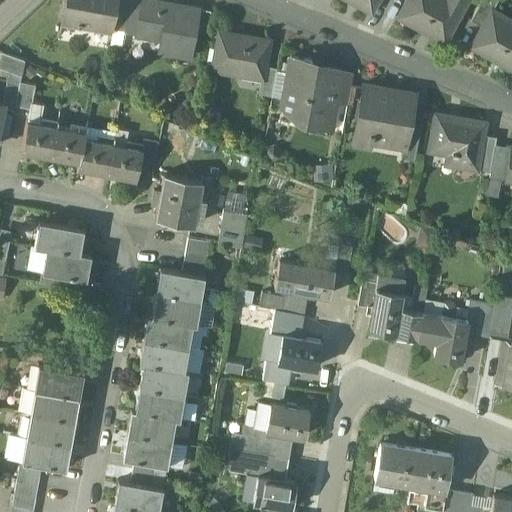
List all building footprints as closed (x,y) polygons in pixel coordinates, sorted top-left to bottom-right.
[(64,0),(60,22),(111,32),(112,29),(117,0),(64,0)] [(117,0),(112,29),(123,31),(125,23),(129,0),(117,0)] [(141,0),(129,0),(125,23),(137,25),(141,0)] [(198,9),(149,0),(141,0),(137,25),(136,32),(161,36),(158,52),(189,58),(198,9)] [(347,0),(371,13),(378,0),(347,0)] [(406,0),(397,17),(444,43),(467,0),(406,0)] [(481,0),(471,20),(481,26),(491,8),(493,9),(497,0),(481,0)] [(511,19),(493,9),(491,8),(481,26),(470,46),(511,69),(511,19)] [(269,40),(219,31),(212,70),(261,78),(262,79),(265,66),(269,40)] [(22,60),(1,52),(0,53),(0,67),(8,70),(6,81),(18,83),(18,82),(22,60)] [(324,69),(311,67),(312,60),(291,56),(281,109),(300,112),(298,122),(330,128),(335,102),(340,76),(341,72),(324,69)] [(277,68),(265,66),(262,79),(261,78),(259,94),(271,96),(277,68)] [(352,78),(340,76),(335,102),(347,104),(352,78)] [(18,83),(6,81),(1,103),(1,104),(2,104),(13,106),(18,83)] [(34,85),(18,82),(18,83),(13,106),(29,109),(34,85)] [(414,97),(386,91),(386,88),(364,84),(353,144),(370,147),(372,139),(404,145),(405,145),(412,113),(414,97)] [(423,115),(412,113),(405,145),(404,145),(401,157),(414,160),(423,115)] [(485,123),(436,114),(429,150),(457,155),(455,164),(476,168),(482,135),(485,123)] [(55,126),(26,120),(20,151),(49,157),(55,126)] [(84,132),(55,126),(49,157),(78,162),(83,137),(84,132)] [(496,138),(482,135),(476,168),(490,171),(495,145),(496,138)] [(112,143),(83,137),(78,162),(77,168),(106,174),(112,143)] [(157,142),(143,139),(141,149),(137,169),(151,172),(157,142)] [(141,149),(112,143),(106,174),(135,180),(137,169),(141,149)] [(507,147),(495,145),(490,171),(488,178),(500,180),(507,147)] [(201,180),(163,173),(159,191),(156,205),(154,217),(193,225),(201,180)] [(159,191),(153,189),(151,204),(156,205),(159,191)] [(246,214),(223,209),(221,216),(245,221),(246,214)] [(245,221),(221,216),(219,230),(242,235),(245,221)] [(83,228),(38,220),(34,245),(45,247),(78,252),(79,252),(83,228)] [(242,235),(219,230),(216,243),(240,248),(242,235)] [(209,242),(187,238),(185,249),(207,253),(209,242)] [(26,245),(16,243),(12,263),(22,265),(26,245)] [(350,246),(336,244),(332,268),(331,271),(345,274),(350,246)] [(78,252),(45,247),(41,270),(78,277),(85,278),(90,254),(79,252),(78,252)] [(207,253),(185,249),(183,261),(204,265),(207,253)] [(294,262),(278,259),(273,284),(281,286),(289,287),(294,262)] [(204,265),(183,261),(181,271),(203,275),(204,265)] [(332,268),(294,262),(289,287),(306,290),(327,293),(331,271),(332,268)] [(181,271),(160,267),(155,292),(200,300),(204,275),(203,275),(181,271)] [(78,277),(56,273),(54,285),(76,288),(78,277)] [(376,282),(361,279),(356,305),(371,308),(375,287),(376,282)] [(425,288),(412,285),(408,309),(420,311),(425,288)] [(289,287),(281,286),(279,295),(304,299),(306,290),(289,287)] [(399,292),(377,288),(377,287),(375,287),(371,308),(367,329),(394,334),(395,333),(399,307),(402,292),(399,292)] [(200,300),(155,292),(151,315),(151,316),(191,323),(195,324),(200,300)] [(279,295),(265,293),(263,306),(280,309),(302,313),(304,299),(279,295)] [(479,301),(467,299),(464,318),(465,318),(463,331),(473,333),(478,310),(479,301)] [(492,304),(479,301),(478,310),(491,312),(492,304)] [(408,309),(399,307),(395,333),(416,337),(420,311),(408,309)] [(302,313),(280,309),(276,334),(281,334),(298,337),(302,313)] [(491,312),(478,310),(473,333),(487,335),(491,312)] [(439,315),(420,311),(416,337),(434,340),(439,315)] [(505,314),(491,312),(487,335),(501,338),(505,314)] [(151,316),(151,315),(147,314),(143,339),(187,346),(191,323),(151,316)] [(463,319),(441,315),(441,314),(439,314),(439,315),(434,340),(432,354),(457,359),(463,331),(465,318),(464,318),(463,318),(463,319)] [(298,337),(281,334),(277,359),(288,361),(314,366),(319,340),(298,337)] [(187,346),(143,339),(139,363),(143,364),(143,363),(183,370),(183,369),(187,346)] [(511,343),(510,343),(510,342),(509,342),(501,382),(511,384),(511,343)] [(77,359),(55,355),(53,366),(75,370),(77,359)] [(277,359),(268,357),(264,380),(284,383),(288,361),(277,359)] [(183,370),(143,363),(143,364),(138,387),(183,395),(187,370),(183,369),(183,370)] [(53,366),(38,364),(34,388),(78,397),(82,372),(75,370),(53,366)] [(183,395),(138,387),(134,409),(134,410),(175,417),(175,418),(179,418),(183,395)] [(78,397),(34,388),(30,412),(74,420),(78,397)] [(308,409),(269,402),(265,427),(265,428),(280,431),(303,435),(308,409)] [(175,417),(134,410),(134,409),(131,409),(126,433),(170,441),(175,418),(175,417)] [(74,420),(30,412),(25,436),(69,444),(74,420)] [(256,426),(245,424),(243,433),(255,435),(256,426)] [(265,427),(256,426),(255,435),(243,433),(232,431),(229,446),(239,448),(252,450),(255,436),(278,440),(280,431),(265,428),(265,427)] [(170,441),(126,433),(122,457),(134,459),(155,463),(166,465),(170,441)] [(69,444),(25,436),(21,460),(41,464),(65,468),(69,444)] [(278,440),(255,436),(252,450),(276,454),(278,440)] [(414,448),(379,442),(373,477),(409,483),(414,448)] [(276,454),(252,450),(239,448),(235,470),(257,474),(272,476),(276,454)] [(449,454),(414,448),(409,483),(426,486),(444,489),(449,454)] [(155,463),(134,459),(132,471),(153,474),(155,463)] [(21,460),(20,460),(18,471),(39,475),(41,464),(21,460)] [(39,475),(18,471),(16,482),(37,486),(39,475)] [(153,474),(132,471),(130,481),(152,486),(154,475),(153,474)] [(272,476),(257,474),(253,499),(290,506),(295,480),(272,476)] [(130,481),(118,479),(114,504),(157,511),(162,487),(152,486),(130,481)] [(37,486),(16,482),(14,494),(35,498),(37,486)] [(444,489),(426,486),(423,506),(440,509),(444,489)] [(453,511),(457,491),(444,489),(440,509),(439,511),(453,511)] [(471,494),(457,491),(453,511),(467,511),(469,504),(471,494)] [(35,498),(14,494),(12,505),(33,509),(35,498)] [(511,511),(511,497),(492,494),(488,511),(511,511)]
